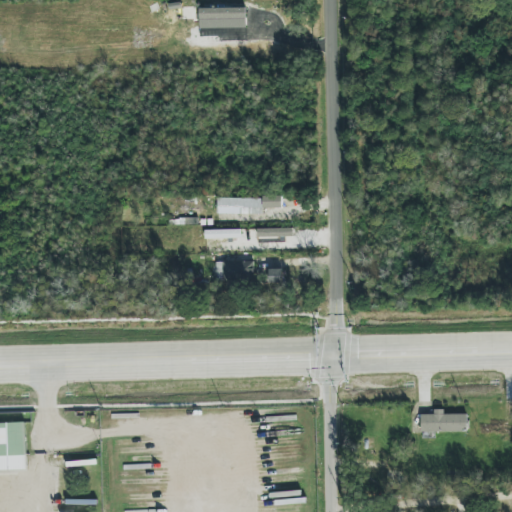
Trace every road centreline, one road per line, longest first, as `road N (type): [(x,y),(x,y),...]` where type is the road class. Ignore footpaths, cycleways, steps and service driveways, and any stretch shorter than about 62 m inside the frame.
road 1 (tertiary): [(511,354),(0,366)]
road 2 (residential): [(331,359),(338,295),(334,0)]
road 3 (tertiary): [(332,511),(331,359)]
